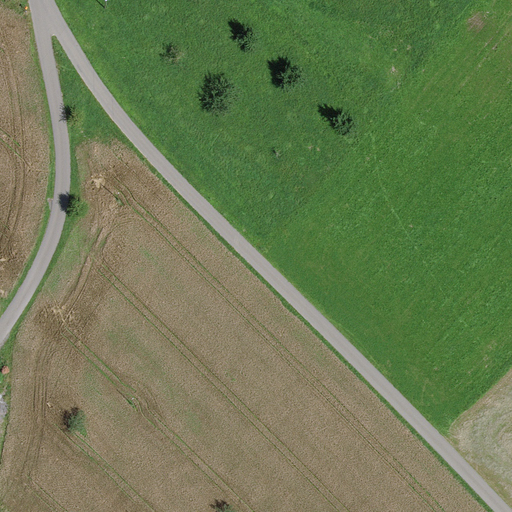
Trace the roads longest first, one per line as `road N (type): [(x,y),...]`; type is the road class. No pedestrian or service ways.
road 1 (unclassified): [(39,3),(127,129),(502,511)]
road 2 (unclassified): [(0,328),(36,272),(57,216),(65,156),(39,3)]
